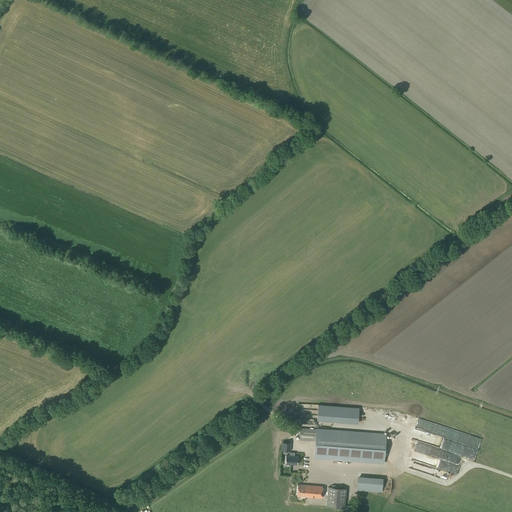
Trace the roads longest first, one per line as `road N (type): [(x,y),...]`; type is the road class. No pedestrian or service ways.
road 1 (track): [(511,198),(255,398)]
road 2 (track): [(255,398),(110,511)]
